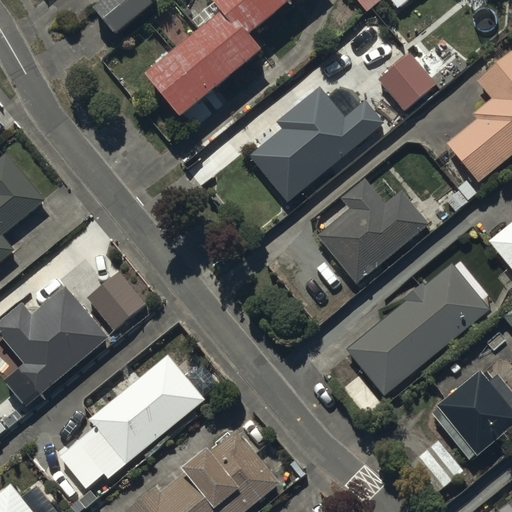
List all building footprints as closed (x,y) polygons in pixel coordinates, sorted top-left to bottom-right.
[(150,0),(116,0),(96,18),(119,45),(159,11),(150,0)] [(216,0),(193,19),(206,35),(149,82),(186,125),(267,57),(254,42),(303,0),(216,0)] [(356,0),(370,17),(390,0),(356,0)] [(411,60),(380,86),(407,117),(438,91),(411,60)] [(481,190),(511,163),(511,60),(479,88),(494,105),(475,121),(478,126),(448,151),(481,190)] [(290,209),(385,130),(367,108),(348,124),(323,94),(279,130),(284,137),(252,164),(290,209)] [(8,159),(0,165),(0,270),(16,257),(4,243),(47,206),(8,159)] [(351,217),(319,243),(359,291),(431,232),(404,198),(388,211),(368,186),(343,207),(351,217)] [(511,230),(491,249),(511,274),(511,230)] [(406,307),(348,357),(386,403),(491,315),(454,271),(428,293),(425,289),(405,306),(406,307)] [(4,389),(27,416),(111,345),(68,294),(35,323),(24,310),(0,329),(0,340),(25,371),(7,386),(4,389)] [(511,313),(503,321),(511,332),(511,313)] [(98,435),(80,450),(111,486),(207,406),(170,362),(91,427),(98,435)] [(485,379),(433,421),(470,468),(478,461),(480,463),(511,438),(511,395),(501,382),(492,389),(485,379)] [(158,494),(137,511),(255,511),(282,490),(240,438),(164,501),(158,494)] [(466,477),(440,447),(406,476),(432,506),(466,477)] [(0,511),(30,511),(13,490),(0,500),(0,511)]
